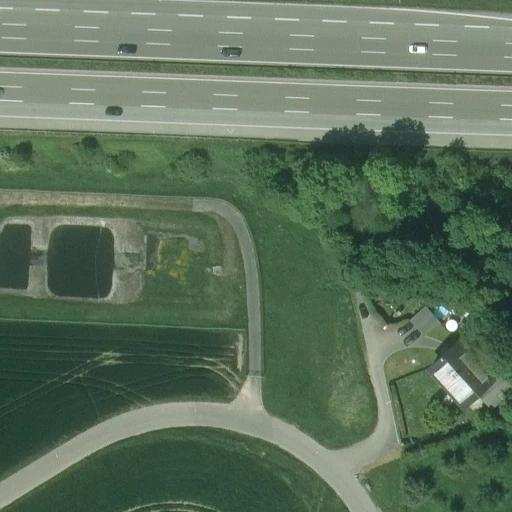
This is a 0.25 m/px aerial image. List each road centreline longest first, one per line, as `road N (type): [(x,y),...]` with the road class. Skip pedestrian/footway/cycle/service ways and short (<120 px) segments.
road 1 (motorway): [(511,50),(0,28)]
road 2 (motorway): [(0,91),(511,112)]
